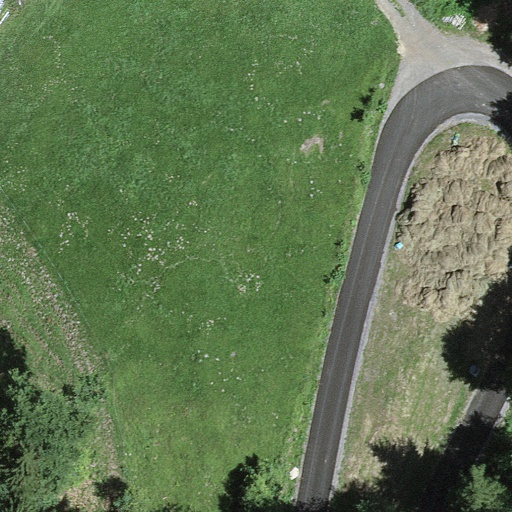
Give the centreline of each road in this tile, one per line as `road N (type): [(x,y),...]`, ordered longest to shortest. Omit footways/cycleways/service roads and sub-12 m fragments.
road 1 (track): [(319,511),(389,136),(429,83),(477,78),(511,97)]
road 2 (track): [(511,300),(433,511)]
